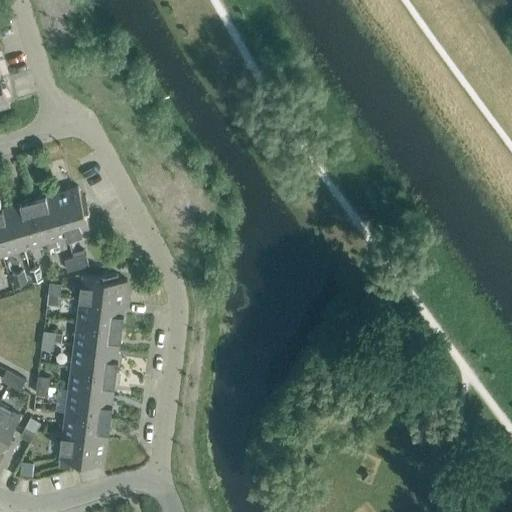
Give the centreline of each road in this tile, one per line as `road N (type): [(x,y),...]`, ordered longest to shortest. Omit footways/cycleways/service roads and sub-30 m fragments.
road 1 (residential): [(158,481),(180,307),(96,138),(73,121)]
road 2 (residential): [(20,503),(44,505),(121,480),(158,481)]
road 3 (residential): [(73,121),(45,87),(18,0)]
